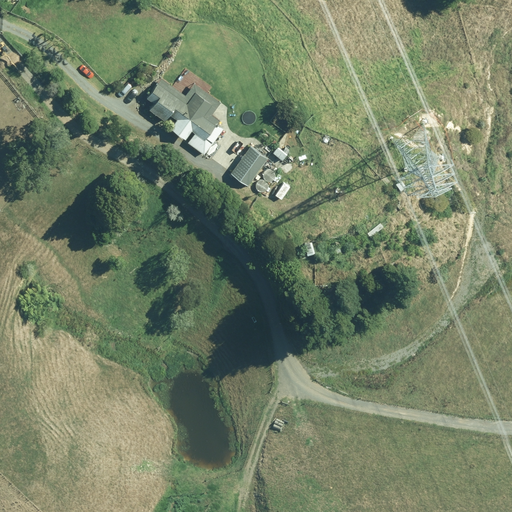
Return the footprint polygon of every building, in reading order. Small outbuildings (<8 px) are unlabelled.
[(224,125),(210,114),(219,102),(193,82),(183,94),(160,75),(144,96),(152,103),(146,109),(161,121),(167,114),(175,121),(169,128),(182,139),(189,129),(193,132),(185,142),(201,154),(224,125)] [(30,90),(22,96),(36,113),(44,106),(30,90)] [(285,153),(275,145),(270,153),(279,160),(285,153)] [(265,157),(247,146),(230,173),(248,185),(265,157)] [(291,185),(284,180),(274,194),(281,199),(291,185)]
